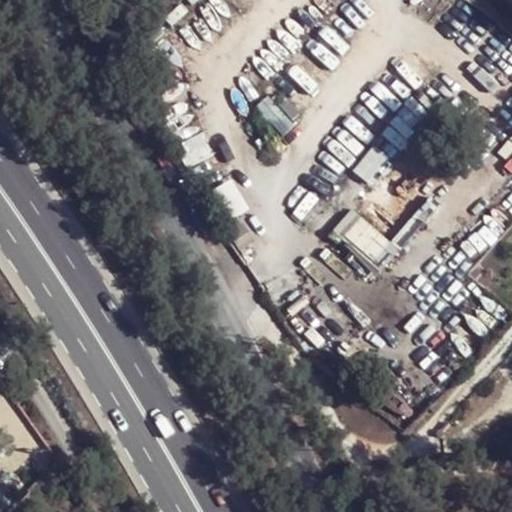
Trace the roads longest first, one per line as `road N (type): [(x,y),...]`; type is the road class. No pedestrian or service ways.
road 1 (residential): [(511,334),(419,439),(365,454),(343,443),(263,315),(244,302),(207,301)]
road 2 (primary): [(0,191),(201,511)]
road 3 (residential): [(24,0),(123,134),(207,301)]
road 4 (residential): [(207,301),(322,511)]
